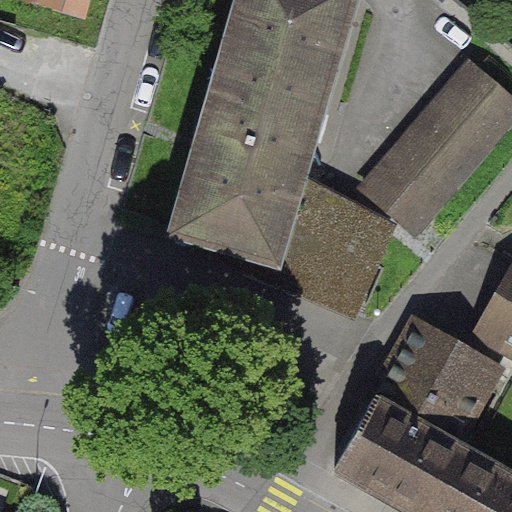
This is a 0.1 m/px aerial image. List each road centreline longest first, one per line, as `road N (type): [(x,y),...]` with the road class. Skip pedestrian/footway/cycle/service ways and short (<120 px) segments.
road 1 (residential): [(117,117),(26,425)]
road 2 (residential): [(151,447),(289,511)]
road 3 (residential): [(117,117),(0,61)]
road 4 (residential): [(26,425),(151,447)]
road 5 (residential): [(149,0),(117,117)]
